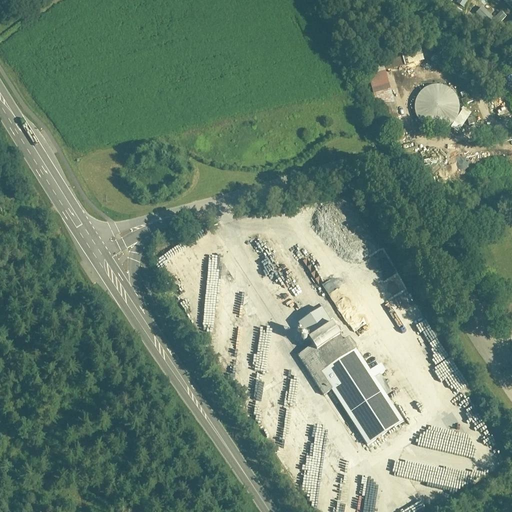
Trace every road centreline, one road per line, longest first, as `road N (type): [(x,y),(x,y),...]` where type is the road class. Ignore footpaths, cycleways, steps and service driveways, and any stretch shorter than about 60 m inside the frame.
road 1 (residential): [(93,247),(375,162),(511,364)]
road 2 (primary): [(269,511),(93,247)]
road 3 (primary): [(93,247),(0,98)]
